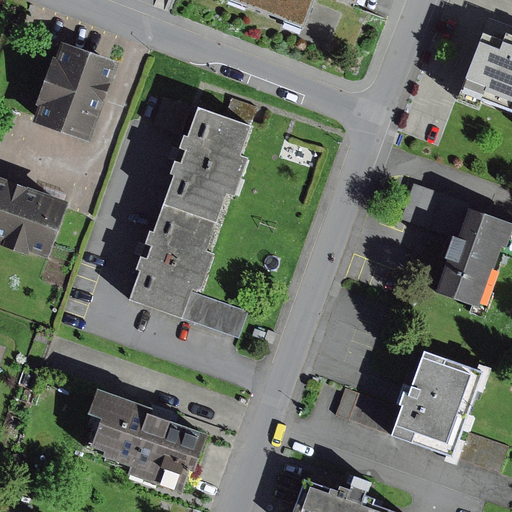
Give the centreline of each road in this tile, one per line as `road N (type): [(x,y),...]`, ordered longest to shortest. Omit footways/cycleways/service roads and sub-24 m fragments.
road 1 (residential): [(235,511),(373,120)]
road 2 (residential): [(373,120),(75,0)]
road 3 (residential): [(373,120),(420,0)]
